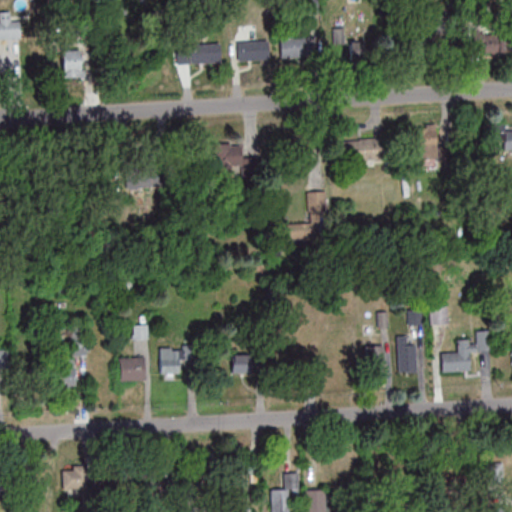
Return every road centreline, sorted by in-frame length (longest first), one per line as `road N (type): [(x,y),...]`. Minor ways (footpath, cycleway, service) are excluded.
road 1 (residential): [(511,88),(0,116)]
road 2 (residential): [(511,406),(0,432)]
